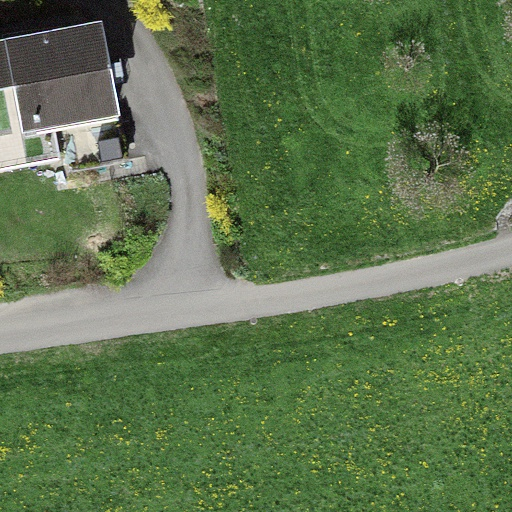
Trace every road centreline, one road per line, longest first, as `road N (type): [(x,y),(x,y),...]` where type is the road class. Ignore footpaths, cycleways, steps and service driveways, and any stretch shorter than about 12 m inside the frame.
road 1 (unclassified): [(0,345),(421,281),(511,252)]
road 2 (unknown): [(194,316),(185,183),(153,75),(109,0)]
